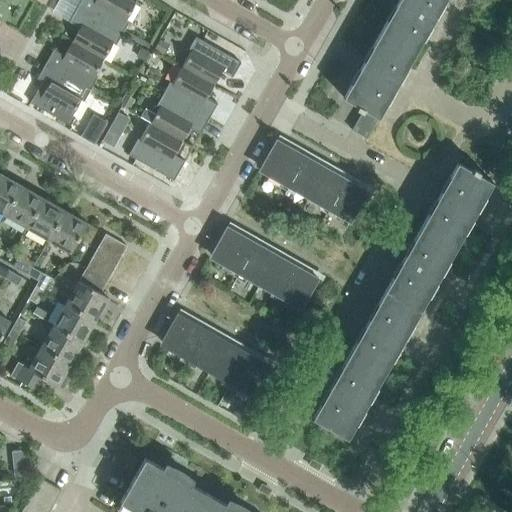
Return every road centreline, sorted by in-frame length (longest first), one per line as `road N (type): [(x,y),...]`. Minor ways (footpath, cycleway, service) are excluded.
road 1 (residential): [(266,458),(417,187),(269,99)]
road 2 (residential): [(192,234),(0,120)]
road 3 (residential): [(266,458),(113,373)]
road 4 (residential): [(464,0),(413,90),(474,127)]
road 5 (tertiary): [(429,511),(511,367)]
road 6 (residential): [(113,373),(192,234)]
road 7 (residential): [(192,234),(269,99)]
